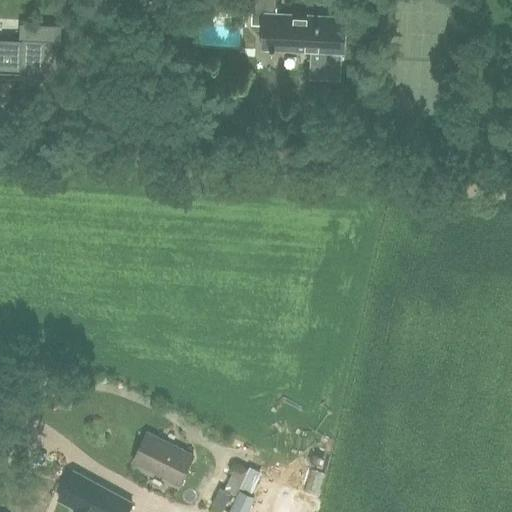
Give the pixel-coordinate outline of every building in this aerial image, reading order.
[(97,0),(64,0),(64,10),(70,10),(70,7),(97,8),(97,0)] [(344,84),(347,21),(281,17),(281,0),(254,0),(254,27),(270,28),(269,50),(314,53),(312,82),(344,84)] [(0,69),(21,70),(21,76),(25,80),(28,82),(32,83),(38,82),(43,80),(44,77),(46,51),(20,50),(20,40),(0,38),(0,69)] [(134,461),(180,484),(194,455),(148,432),(134,461)] [(231,474),(224,488),(210,482),(199,502),(219,511),(230,494),(235,496),(249,467),(237,462),(232,463),(228,470),(231,474)] [(75,472),(59,500),(74,508),(73,511),(72,511),(125,511),(131,503),(75,472)]
